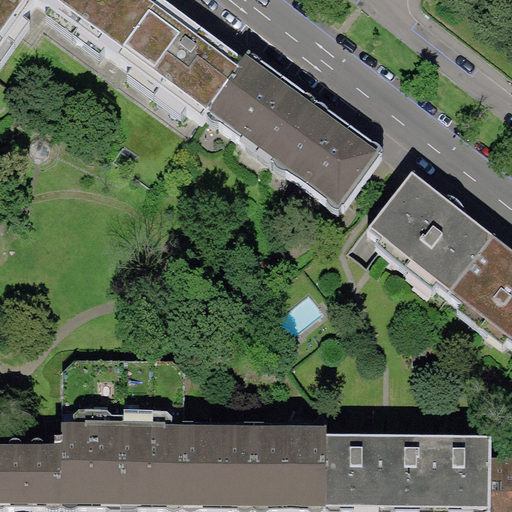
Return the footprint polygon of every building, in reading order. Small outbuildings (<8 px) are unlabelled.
[(0,0),(0,56),(36,6),(37,6),(41,0),(0,0)] [(41,0),(37,6),(118,66),(161,8),(150,0),(41,0)] [(118,66),(201,127),(243,68),(200,37),(161,8),(118,66)] [(245,150),(249,144),(276,164),(273,167),(287,177),(286,179),(336,216),(340,211),(344,214),(382,162),(381,161),(382,159),(381,157),(274,78),(249,61),(243,68),(201,127),(202,128),(206,123),(207,124),(212,118),(223,126),(219,131),(245,150)] [(413,180),(367,239),(448,302),(494,243),(466,221),(462,213),(458,209),(453,205),(449,203),(442,202),(435,197),(413,180)] [(511,256),(494,243),(448,302),(511,351),(511,256)] [(183,511),(184,425),(185,377),(172,365),(75,364),(62,376),(61,448),(60,511),(183,511)] [(324,511),(325,442),(326,426),(320,418),(312,427),(184,425),(183,511),(324,511)] [(489,511),(490,468),(490,444),(325,442),(324,511),(489,511)] [(55,448),(55,454),(0,453),(0,511),(60,511),(61,448),(55,448)] [(511,511),(511,468),(490,468),(489,511),(511,511)]
